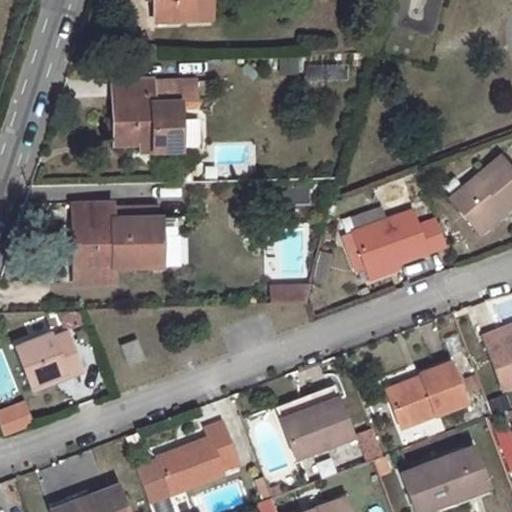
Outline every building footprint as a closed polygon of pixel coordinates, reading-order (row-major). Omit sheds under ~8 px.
[(154,0),(156,19),(209,17),(208,0),(154,0)] [(152,79),(114,80),(115,97),(112,96),(113,144),(139,143),(151,143),(151,150),(179,150),(178,102),(152,103),(152,79)] [(511,178),(497,159),(448,197),(472,228),(497,208),(501,213),(511,203),(511,178)] [(112,201),(75,202),(76,218),(73,218),(74,266),(113,265),(160,265),(158,217),(112,217),(112,201)] [(497,208),(472,228),(476,232),(501,213),(497,208)] [(408,209),(350,229),(363,267),(388,258),(390,264),(442,246),(432,218),(414,225),(408,209)] [(350,229),(341,232),(354,270),(363,267),(350,229)] [(311,281),(327,283),(332,252),(316,249),(311,281)] [(388,258),(363,267),(367,276),(391,267),(390,264),(388,258)] [(113,265),(74,266),(74,281),(114,280),(113,265)] [(269,302),(307,302),(307,282),(269,282),(269,302)] [(59,311),(66,329),(86,322),(81,310),(59,311)] [(503,331),(486,336),(504,385),(511,381),(511,333),(505,336),(503,331)] [(47,334),(13,346),(28,388),(61,375),(63,379),(79,373),(65,334),(49,339),(47,334)] [(137,341),(122,347),(129,365),(145,359),(137,341)] [(423,382),(389,394),(401,426),(464,400),(451,365),(421,377),(423,382)] [(419,374),(386,387),(389,394),(423,382),(421,377),(419,374)] [(61,375),(28,388),(29,392),(63,379),(61,375)] [(309,395),(313,407),(337,398),(333,385),(309,395)] [(280,420),(313,407),(309,395),(308,395),(275,407),(280,420)] [(313,407),(280,420),(294,457),(351,435),(337,398),(313,407)] [(24,399),(0,407),(0,426),(3,435),(33,424),(24,399)] [(221,421),(205,427),(208,437),(158,457),(159,459),(136,467),(149,501),(223,473),(222,470),(238,464),(221,421)] [(357,434),(366,458),(377,453),(369,431),(357,434)] [(356,437),(329,446),(336,466),(363,457),(356,437)] [(473,445),(401,473),(415,511),(422,511),(453,500),(451,494),(486,481),(473,445)] [(271,487),(266,475),(257,479),(265,500),(275,496),(271,487)] [(486,481),(451,494),(453,500),(455,504),(490,491),(486,481)] [(271,487),(275,496),(285,492),(281,483),(271,487)] [(75,504),(52,511),(127,511),(117,486),(74,502),(75,504)] [(169,497),(174,511),(187,511),(190,511),(183,491),(169,497)] [(71,496),(49,503),(52,511),(75,504),(74,502),(71,496)] [(349,511),(344,497),(304,511),(349,511)]
